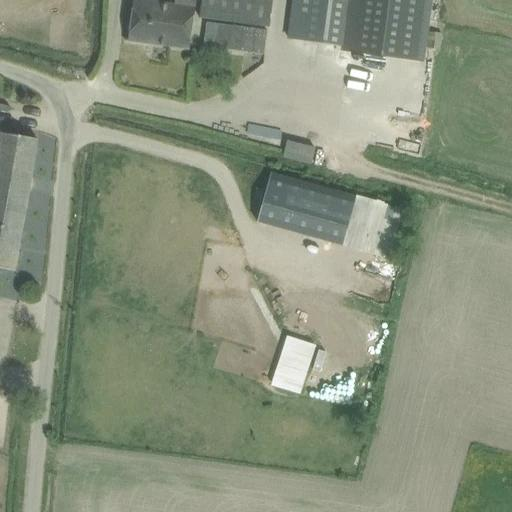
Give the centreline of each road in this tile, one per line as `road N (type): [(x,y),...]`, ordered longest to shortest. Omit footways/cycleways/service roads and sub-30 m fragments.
road 1 (unclassified): [(33,511),(66,128),(47,87),(0,69)]
road 2 (track): [(511,207),(349,161),(320,142)]
